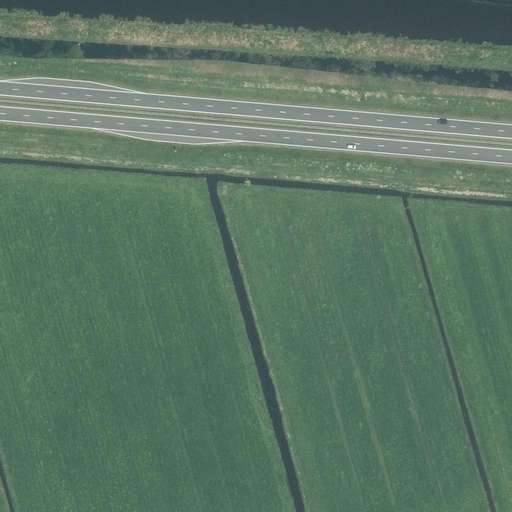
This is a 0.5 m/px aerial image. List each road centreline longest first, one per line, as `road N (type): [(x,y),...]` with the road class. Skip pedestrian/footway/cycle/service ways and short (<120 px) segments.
road 1 (trunk): [(511,132),(0,88)]
road 2 (trunk): [(0,114),(511,157)]
